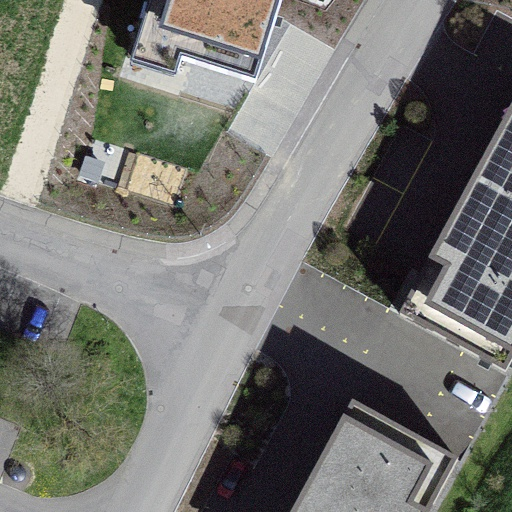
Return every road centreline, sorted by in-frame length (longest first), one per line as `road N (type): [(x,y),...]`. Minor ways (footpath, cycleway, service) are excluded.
road 1 (residential): [(225,323),(417,0)]
road 2 (residential): [(0,236),(225,323)]
road 3 (residential): [(148,511),(225,323)]
